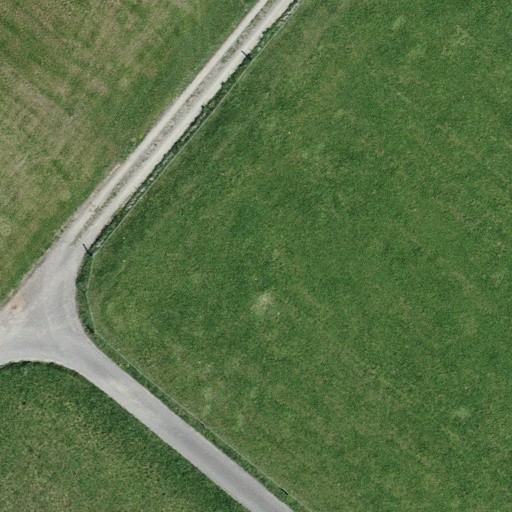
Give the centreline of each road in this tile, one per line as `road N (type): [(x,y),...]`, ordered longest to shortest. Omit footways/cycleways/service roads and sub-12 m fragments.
road 1 (track): [(274,0),(0,336)]
road 2 (track): [(272,511),(24,306)]
